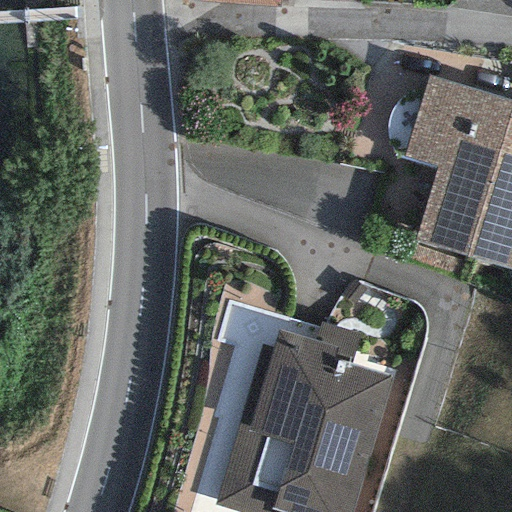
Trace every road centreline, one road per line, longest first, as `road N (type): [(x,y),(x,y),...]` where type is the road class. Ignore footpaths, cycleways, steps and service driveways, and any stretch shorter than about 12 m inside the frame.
road 1 (tertiary): [(135,34),(146,206),(129,355),(92,511)]
road 2 (residential): [(135,34),(408,32),(477,40)]
